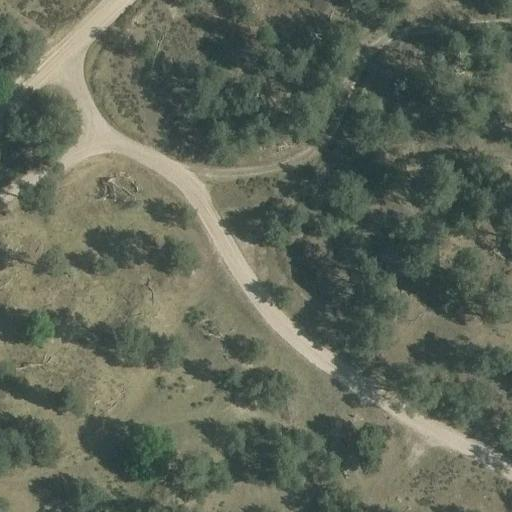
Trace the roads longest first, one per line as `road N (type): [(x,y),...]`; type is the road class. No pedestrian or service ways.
road 1 (track): [(63,56),(102,125),(144,157),(216,176),(273,173),(310,158),(330,136),(371,47),(413,30),(511,23)]
road 2 (track): [(511,470),(341,372),(280,324),(167,169)]
road 3 (track): [(0,479),(36,474),(151,424),(219,408),(272,410),(341,372)]
road 4 (track): [(0,116),(121,0)]
